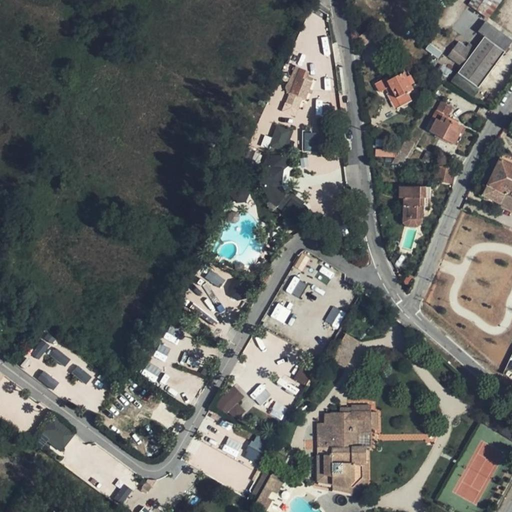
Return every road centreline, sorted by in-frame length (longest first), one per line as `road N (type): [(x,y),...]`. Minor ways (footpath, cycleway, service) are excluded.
road 1 (residential): [(335,0),(369,224),(383,271),(408,309)]
road 2 (residential): [(408,309),(450,206),(511,101)]
road 3 (residential): [(408,309),(511,401)]
